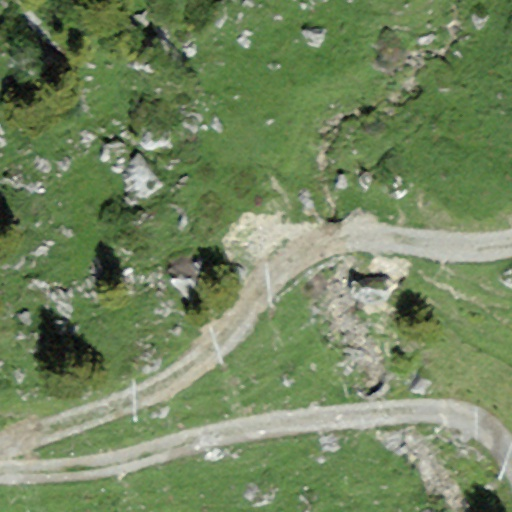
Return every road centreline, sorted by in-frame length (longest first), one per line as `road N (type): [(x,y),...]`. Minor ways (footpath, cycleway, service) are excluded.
road 1 (track): [(511,240),(473,245),(363,235),(310,248),(269,279),(205,356),(141,399),(0,452)]
road 2 (track): [(0,472),(80,470),(246,429),(422,411),(464,413),(495,435),(511,464)]
